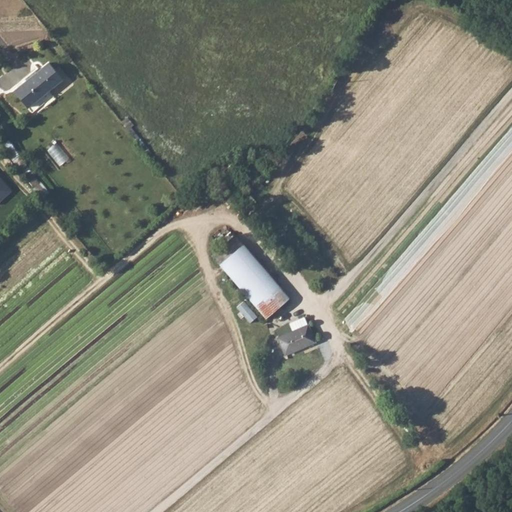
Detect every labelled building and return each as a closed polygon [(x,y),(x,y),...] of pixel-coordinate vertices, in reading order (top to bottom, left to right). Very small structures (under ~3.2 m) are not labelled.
[(49,64),(38,72),(47,92),(62,80),(49,64)] [(47,92),(38,72),(15,90),(29,108),(47,92)] [(60,165),(70,157),(58,142),(48,150),(60,165)] [(243,244),(221,264),(267,318),(290,298),(243,244)] [(308,324),(278,337),(285,354),(316,341),(308,324)]
